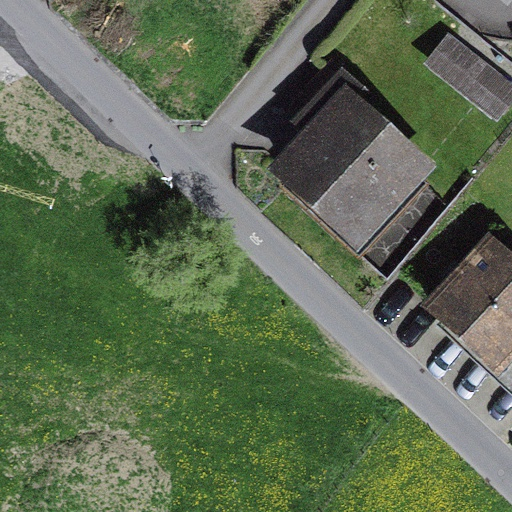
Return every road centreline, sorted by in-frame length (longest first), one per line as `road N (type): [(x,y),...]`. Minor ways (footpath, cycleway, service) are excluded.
road 1 (residential): [(184,170),(511,494)]
road 2 (residential): [(6,0),(184,170)]
road 3 (residential): [(184,170),(327,0)]
